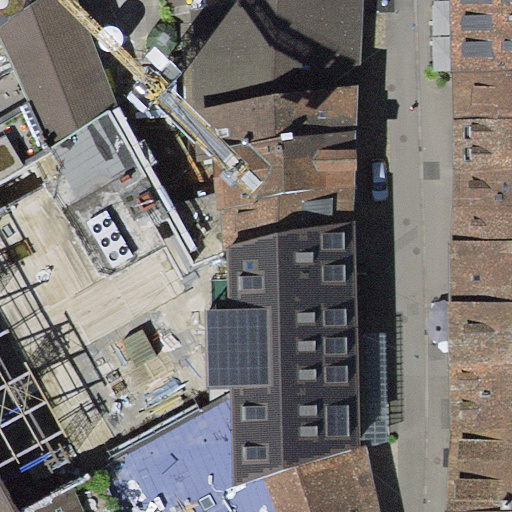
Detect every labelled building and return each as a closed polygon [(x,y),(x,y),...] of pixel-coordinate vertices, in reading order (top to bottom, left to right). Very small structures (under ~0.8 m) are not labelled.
[(33,0),(0,21),(0,39),(1,40),(30,103),(50,147),(109,110),(119,106),(78,0),(33,0)] [(0,0),(0,40),(1,40),(0,39),(0,21),(33,0),(0,0)] [(360,84),(364,0),(234,0),(191,8),(191,21),(181,23),(184,98),(195,107),(360,84)] [(511,0),(452,0),(453,67),(511,68),(511,0)] [(511,68),(453,67),(451,118),(511,119),(511,68)] [(360,84),(195,107),(213,146),(357,130),(360,84)] [(0,120),(0,177),(50,147),(30,103),(0,120)] [(0,312),(10,328),(96,478),(116,511),(276,511),(265,477),(360,447),(356,341),(354,220),(290,230),(225,243),(222,204),(215,204),(215,192),(165,204),(109,110),(50,147),(0,177),(0,312)] [(454,167),(511,169),(511,119),(451,118),(454,167)] [(353,181),(357,130),(213,146),(215,192),(215,204),(222,204),(353,181)] [(511,169),(454,167),(452,238),(511,238),(511,169)] [(354,220),(353,181),(222,204),(225,243),(290,230),(354,220)] [(449,301),(511,301),(511,238),(452,238),(448,239),(449,301)] [(511,301),(449,301),(448,430),(511,431),(511,301)] [(0,333),(10,328),(0,312),(0,333)] [(0,333),(0,511),(34,511),(78,488),(96,478),(10,328),(0,333)] [(511,511),(511,431),(448,430),(448,510),(511,511)] [(380,511),(367,445),(360,447),(265,477),(276,511),(380,511)] [(116,511),(96,478),(78,488),(34,511),(116,511)]
